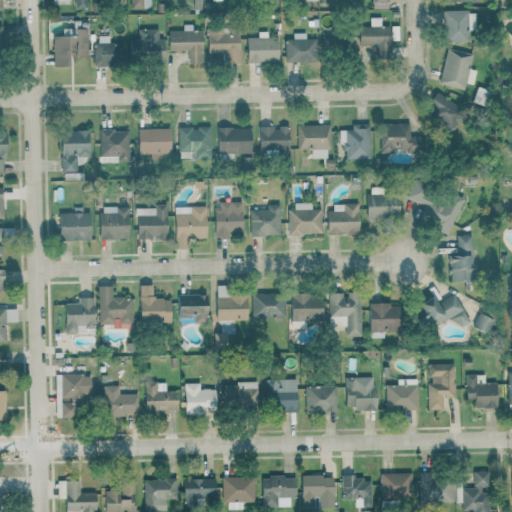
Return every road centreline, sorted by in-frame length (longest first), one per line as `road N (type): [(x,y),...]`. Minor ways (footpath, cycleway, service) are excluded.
road 1 (residential): [(43,511),(32,0)]
road 2 (residential): [(0,449),(511,438)]
road 3 (residential): [(0,99),(391,93),(414,72),(414,0)]
road 4 (residential): [(38,270),(406,263)]
